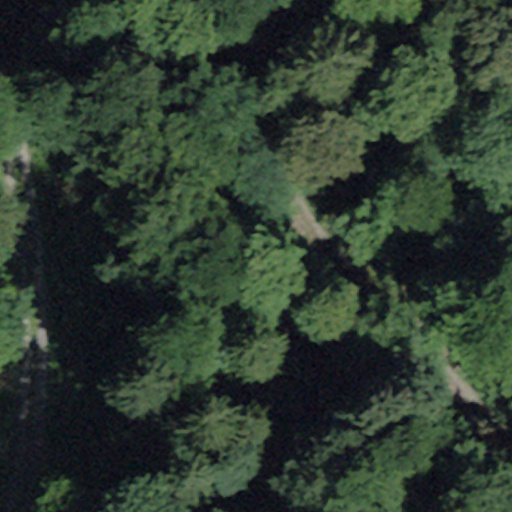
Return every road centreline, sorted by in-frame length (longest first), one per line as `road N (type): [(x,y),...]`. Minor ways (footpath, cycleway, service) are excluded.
road 1 (track): [(511,442),(409,333),(381,286),(307,233),(228,84),(157,0)]
road 2 (track): [(0,12),(32,245),(39,363),(17,511)]
